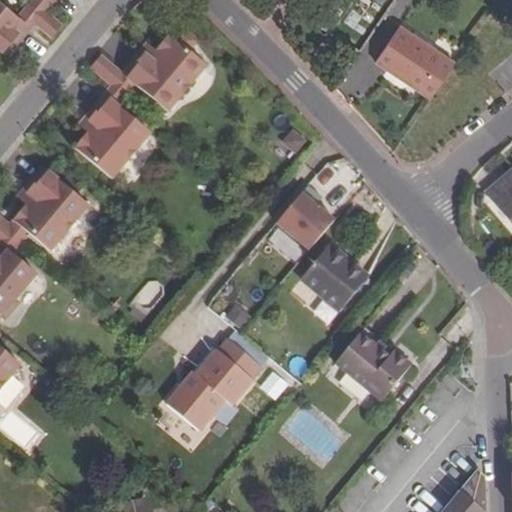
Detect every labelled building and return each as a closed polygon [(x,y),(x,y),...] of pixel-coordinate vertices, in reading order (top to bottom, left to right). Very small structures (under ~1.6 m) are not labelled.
[(18,15),(0,0),(0,46),(1,48),(7,42),(13,47),(31,25),(18,15)] [(34,21),(43,10),(31,0),(30,0),(18,15),(31,25),(34,21)] [(31,0),(43,10),(51,0),(31,0)] [(332,21),(301,0),(295,10),(326,31),(332,21)] [(60,24),(43,10),(34,21),(51,35),(60,24)] [(142,52),(123,75),(136,85),(169,111),(207,66),(190,52),(199,40),(181,25),(159,51),(154,47),(146,56),(142,52)] [(432,100),(454,67),(400,30),(377,63),(432,100)] [(8,53),(13,47),(7,42),(1,48),(8,53)] [(149,44),(142,52),(146,56),(154,47),(149,44)] [(92,68),(109,82),(119,71),(102,57),(92,68)] [(114,86),(126,96),(136,85),(123,75),(119,71),(109,82),(114,86)] [(118,106),(126,96),(114,86),(106,96),(118,106)] [(77,149),(113,178),(151,133),(118,106),(106,96),(87,119),(91,122),(84,129),(89,134),(77,149)] [(80,126),(84,129),(91,122),(87,119),(80,126)] [(295,154),(305,140),(288,129),(279,144),(295,154)] [(27,206),(15,221),(30,234),(50,251),(89,204),(45,167),(26,190),(30,193),(23,202),(27,206)] [(511,227),(511,174),(486,196),(511,227)] [(275,226),(308,253),(334,223),(315,207),(321,200),(308,188),(275,226)] [(19,198),(23,202),(30,193),(26,190),(19,198)] [(0,228),(0,230),(19,246),(30,234),(15,221),(10,226),(5,222),(0,228)] [(19,246),(0,230),(0,243),(12,254),(19,246)] [(0,315),(2,317),(5,320),(20,303),(16,300),(37,275),(12,254),(0,243),(0,315)] [(369,280),(332,247),(303,281),(340,314),(369,280)] [(151,279),(131,300),(144,313),(164,291),(151,279)] [(388,358),(361,335),(339,361),(384,399),(410,367),(393,352),(388,358)] [(0,388),(21,363),(0,345),(0,388)] [(177,412),(222,356),(217,352),(198,375),(185,391),(181,387),(168,404),(177,412)] [(222,356),(177,412),(199,431),(225,400),(233,406),(253,381),(222,356)] [(194,372),(181,387),(185,391),(198,375),(194,372)] [(274,374),(270,378),(284,390),(288,385),(274,374)] [(284,390),(270,378),(262,388),(276,399),(284,390)] [(484,511),(483,477),(476,471),(441,511),(484,511)] [(121,502),(123,511),(147,511),(144,497),(121,502)]
